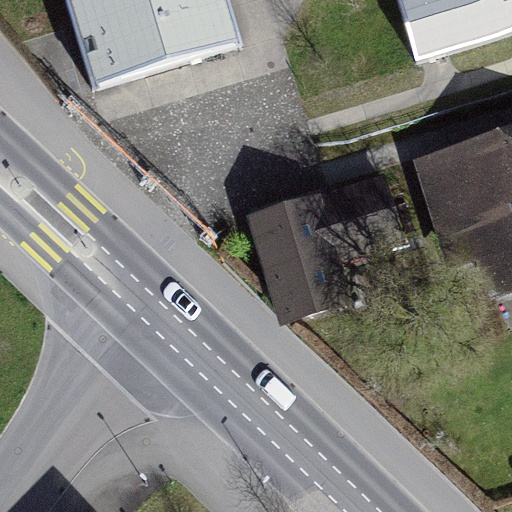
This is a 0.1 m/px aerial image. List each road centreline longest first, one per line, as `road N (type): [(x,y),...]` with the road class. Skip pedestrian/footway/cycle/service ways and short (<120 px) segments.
road 1 (primary): [(154,311),(367,511)]
road 2 (residential): [(154,311),(0,507)]
road 3 (primary): [(0,171),(154,311)]
